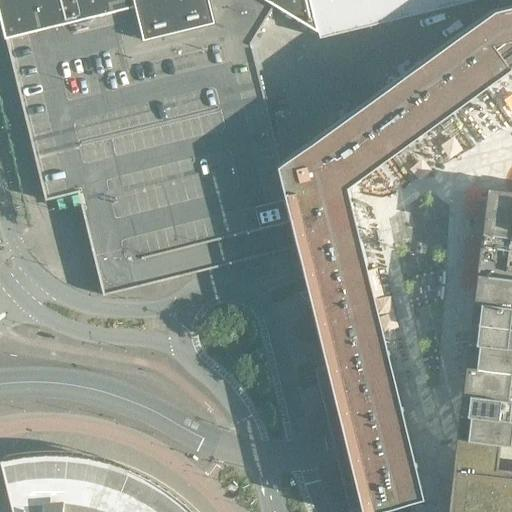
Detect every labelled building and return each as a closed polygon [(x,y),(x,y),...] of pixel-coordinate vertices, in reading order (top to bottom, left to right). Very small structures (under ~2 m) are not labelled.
[(317,32),(308,0),(0,0),(0,26),(3,38),(4,38),(44,200),(60,196),(76,192),(76,193),(79,205),(80,206),(101,295),(239,261),(273,253),(294,247),(291,236),(281,236),(261,154),(276,151),(250,43),(273,5),(317,32)] [(308,0),(317,32),(318,37),(470,0),(484,0),(485,3),(498,0),(308,0)] [(511,1),(470,12),(276,151),(261,154),(281,236),(291,236),(294,247),(323,366),(313,368),(334,448),(349,511),(361,511),(411,500),(335,187),(511,59),(511,1)] [(511,196),(510,196),(482,196),(449,439),(511,442),(511,196)] [(0,459),(0,469),(10,511),(192,511),(190,509),(173,495),(152,481),(128,469),(99,460),(66,455),(36,454),(16,457),(5,459),(0,459)] [(511,511),(511,469),(466,465),(460,511),(511,511)]
